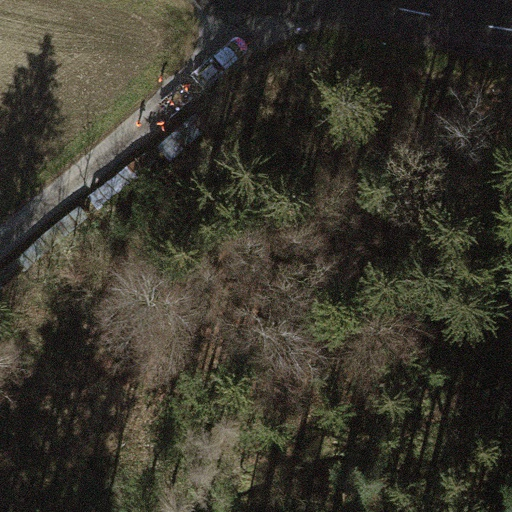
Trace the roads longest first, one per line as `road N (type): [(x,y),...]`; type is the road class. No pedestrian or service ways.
road 1 (track): [(252,0),(207,72),(0,250)]
road 2 (tertiary): [(511,27),(358,0)]
